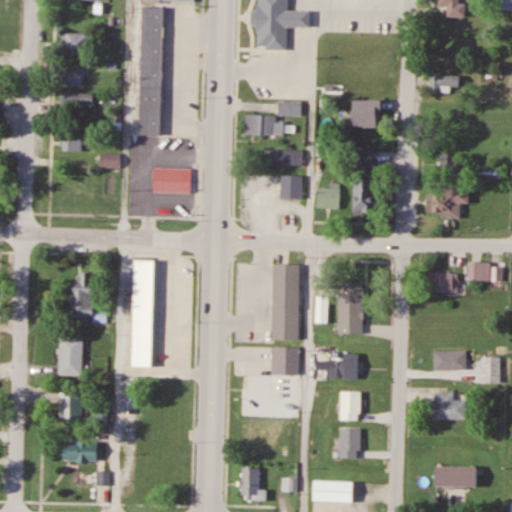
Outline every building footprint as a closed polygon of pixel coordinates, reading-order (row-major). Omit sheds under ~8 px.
[(342,0),(343,18),(385,18),(385,0),(342,0)] [(460,0),(438,0),(439,5),(448,5),(448,17),(467,17),(467,3),(461,3),(460,0)] [(144,6),(141,134),(162,135),(165,7),(144,6)] [(275,27),(253,27),(253,44),(274,44),(275,27)] [(66,53),(91,53),(91,34),(66,34),(66,53)] [(281,72),(271,72),(271,61),(247,61),(247,86),(281,86),(281,72)] [(65,86),(85,86),(85,66),(65,65),(65,86)] [(360,65),(360,83),(380,83),(380,65),(360,65)] [(461,75),(431,75),(431,91),(451,91),(451,87),(460,87),(461,75)] [(280,101),(280,115),(303,115),(303,100),(309,100),(309,83),(287,83),(287,101),(280,101)] [(94,108),(94,93),(63,93),(63,108),(94,108)] [(445,98),(437,98),(437,107),(445,107),(445,98)] [(354,100),(354,127),(382,127),(382,100),(354,100)] [(247,135),(286,135),(286,122),(278,122),(278,115),(247,114),(247,135)] [(83,152),(83,129),(63,129),(63,152),(83,152)] [(305,149),(270,149),(270,165),(305,165),(305,149)] [(358,170),(376,170),(376,151),(358,151),(358,170)] [(120,154),(101,154),(101,168),(121,167),(120,154)] [(467,163),(461,163),(461,154),(441,154),(440,172),(467,172),(467,163)] [(503,181),(503,166),(482,166),(482,181),(503,181)] [(154,193),(184,193),(184,169),(154,169),(154,193)] [(303,198),(303,175),(282,175),(282,198),(303,198)] [(376,213),(376,179),(355,179),(355,213),(376,213)] [(341,208),(341,187),(319,187),(319,208),(341,208)] [(428,194),(428,217),(462,217),(462,203),(470,203),(470,187),(449,187),(449,194),(428,194)] [(135,258),(158,258),(154,368),(132,367),(135,258)] [(468,262),(468,281),(492,281),(492,262),(468,262)] [(275,263),(302,264),(299,340),(273,339),(275,263)] [(94,315),(94,321),(107,321),(107,311),(93,311),(94,272),(80,272),(80,281),(72,281),(72,315),(94,315)] [(459,273),(430,273),(430,291),(459,291),(459,273)] [(344,306),(366,306),(367,275),(344,275),(344,306)] [(83,337),(60,337),(60,375),(83,375),(83,337)] [(434,370),(467,370),(467,350),(434,350),(434,370)] [(481,383),(501,383),(501,357),(481,357),(481,383)] [(317,378),(346,378),(346,361),(317,361),(317,378)] [(262,418),(262,387),(242,387),(242,418),(262,418)] [(83,419),(83,392),(61,392),(61,419),(83,419)] [(341,420),(363,420),(363,392),(341,392),(341,420)] [(467,393),(436,393),(436,419),(467,419),(467,393)] [(151,406),(151,429),(170,429),(170,406),(151,406)] [(341,458),(362,458),(362,428),(341,428),(341,458)] [(176,438),(152,434),(149,450),(173,454),(176,438)] [(101,461),(101,442),(65,442),(66,461),(101,461)] [(178,490),(178,467),(151,467),(151,490),(178,490)] [(243,467),(243,500),(267,500),(267,489),(259,489),(259,467),(243,467)] [(478,487),(478,467),(437,467),(437,487),(478,487)] [(314,481),(314,501),(354,501),(354,481),(314,481)]
